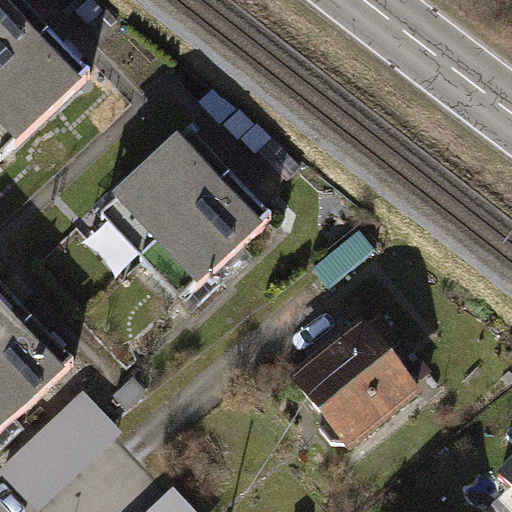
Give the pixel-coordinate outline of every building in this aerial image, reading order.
[(0,0),(0,83),(45,40),(6,0),(0,0)] [(98,18),(85,5),(72,18),(85,31),(98,18)] [(91,87),(45,40),(0,83),(0,160),(7,168),(91,87)] [(143,266),(227,185),(186,142),(101,223),(143,266)] [(265,142),(252,156),(282,184),(295,170),(265,142)] [(273,233),(227,185),(143,266),(189,313),(273,233)] [(0,354),(27,329),(0,301),(0,354)] [(363,332),(297,385),(323,418),(321,432),(333,446),(347,447),(349,450),(415,396),(384,359),(399,345),(381,322),(365,334),(363,332)] [(0,445),(72,376),(27,329),(0,354),(0,445)] [(511,368),(511,343),(506,339),(493,354),(511,370),(511,368)] [(38,511),(112,445),(74,404),(0,470),(0,487),(22,511),(38,511)] [(511,491),(511,460),(496,477),(511,491)] [(185,511),(171,495),(151,511),(185,511)]
